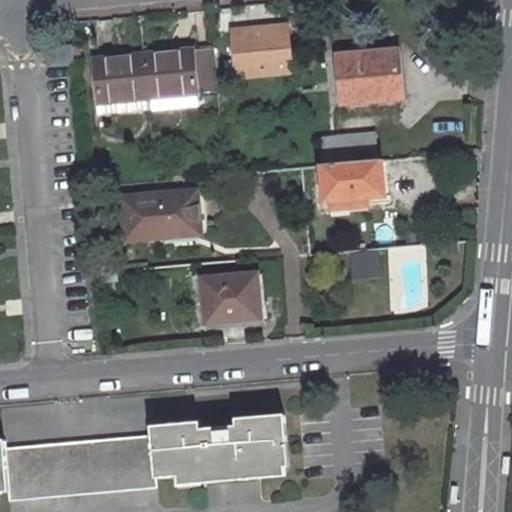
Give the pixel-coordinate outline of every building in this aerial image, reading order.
[(243,81),(297,75),(293,32),(239,37),(243,81)] [(76,48),(56,51),(58,70),(78,68),(76,48)] [(224,93),(220,49),(195,51),(199,96),(224,93)] [(195,51),(148,56),(152,100),(199,96),(195,51)] [(402,53),(343,58),(346,104),(404,100),(402,53)] [(148,56),(97,61),(101,105),(152,100),(148,56)] [(353,117),(352,129),(378,131),(379,119),(353,117)] [(371,136),(323,140),(325,167),(373,163),(371,136)] [(325,167),(319,168),(321,204),(387,198),(383,162),(373,163),(325,167)] [(199,190),(129,197),(133,239),(203,232),(199,190)] [(352,251),(354,280),(384,278),(382,249),(352,251)] [(260,277),(203,283),(207,327),(264,321),(260,277)] [(153,434),(158,481),(204,477),(205,484),(223,483),(223,475),(244,474),(245,482),(265,480),(264,472),(290,471),(286,417),(238,422),(238,427),(203,430),(203,425),(153,428),(153,434)] [(8,446),(12,491),(13,498),(158,488),(158,481),(153,434),(8,446)] [(0,491),(12,491),(8,446),(7,441),(0,441),(0,491)]
